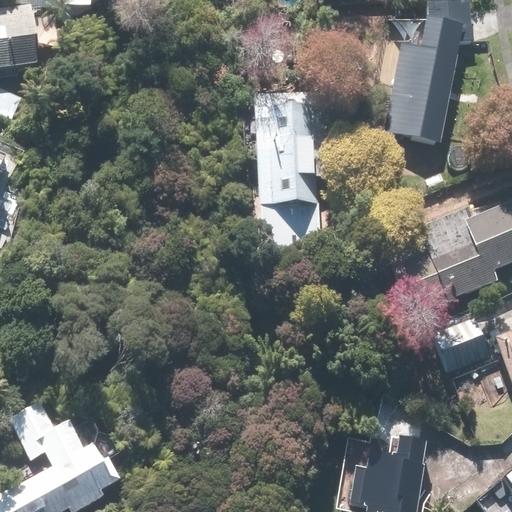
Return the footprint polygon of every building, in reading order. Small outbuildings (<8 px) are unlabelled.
[(470,0),(428,3),(431,44),(472,42),(470,0)] [(35,7),(0,12),(0,75),(44,70),(35,7)] [(441,146),(458,57),(402,46),(385,135),(441,146)] [(22,105),(0,93),(0,116),(12,123),(22,105)] [(325,115),(314,115),(313,93),(253,96),(261,251),(321,248),(317,177),(328,176),(325,115)] [(471,208),(408,234),(437,305),(499,280),(495,270),(511,263),(511,203),(476,219),(471,208)] [(478,323),(434,338),(447,374),(491,358),(478,323)] [(511,331),(496,338),(511,379),(511,331)] [(0,491),(0,511),(70,511),(106,496),(102,486),(122,477),(113,457),(104,461),(96,442),(85,447),(73,420),(55,428),(44,405),(11,419),(30,462),(48,454),(54,468),(0,491)] [(415,511),(427,442),(400,437),(397,454),(370,450),(367,468),(356,466),(350,504),(368,507),(367,511),(369,511),(415,511)]
